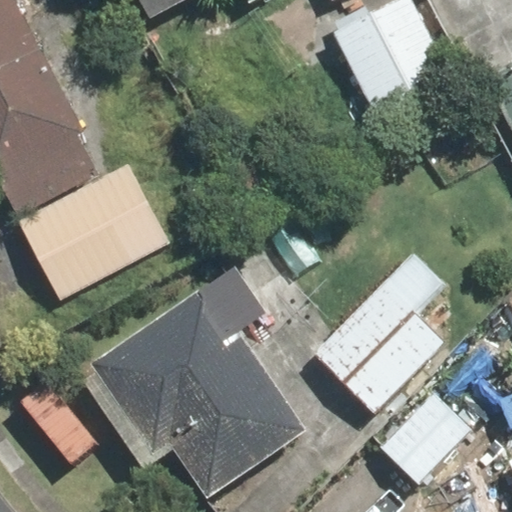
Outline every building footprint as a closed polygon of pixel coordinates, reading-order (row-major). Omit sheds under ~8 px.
[(29,0),(0,0),(0,185),(11,180),(27,213),(104,176),(82,130),(90,126),(29,0)] [(152,0),(161,17),(192,0),(152,0)] [(421,0),(402,0),(343,30),(389,121),(464,84),(421,0)] [(511,66),(496,75),(511,105),(511,66)] [(140,162),(26,218),(67,298),(180,242),(140,162)] [(421,252),(321,354),(384,415),(460,338),(429,308),(453,283),(421,252)] [(247,262),(101,364),(165,454),(181,443),(219,497),(316,429),(249,334),(281,311),(247,262)] [(482,430),(444,394),(390,449),(427,486),(482,430)]
